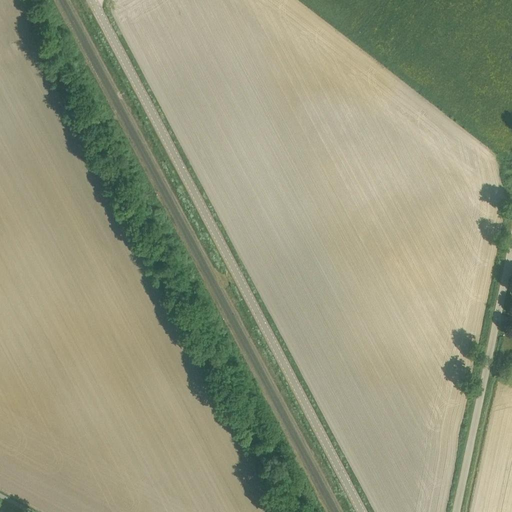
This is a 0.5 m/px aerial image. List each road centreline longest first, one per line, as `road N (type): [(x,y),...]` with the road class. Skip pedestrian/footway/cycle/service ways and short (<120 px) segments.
road 1 (unclassified): [(362,511),(94,0)]
road 2 (unclassified): [(457,511),(511,257)]
